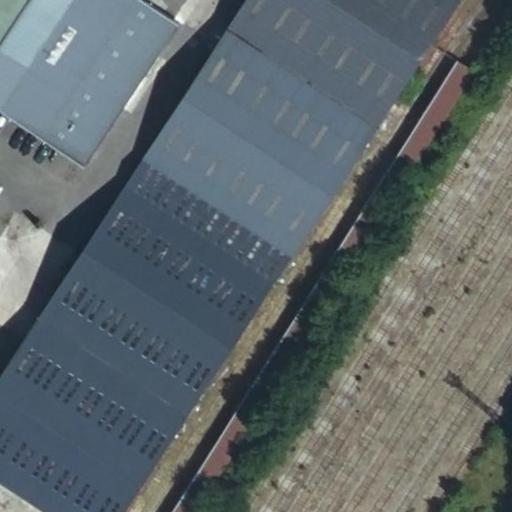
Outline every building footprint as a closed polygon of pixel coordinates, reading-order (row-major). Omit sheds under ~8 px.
[(142,0),(0,0),(0,111),(83,166),(179,24),(142,0)] [(247,0),(229,28),(377,125),(459,0),(247,0)] [(141,161),(290,259),(377,125),(229,28),(141,161)] [(457,62),(172,511),(196,511),(474,74),(457,62)] [(141,161),(127,182),(276,280),(290,259),(141,161)] [(127,182),(38,317),(187,415),(276,280),(127,182)] [(38,317),(0,374),(0,481),(47,511),(123,511),(187,415),(38,317)] [(499,511),(483,502),(476,511),(499,511)]
